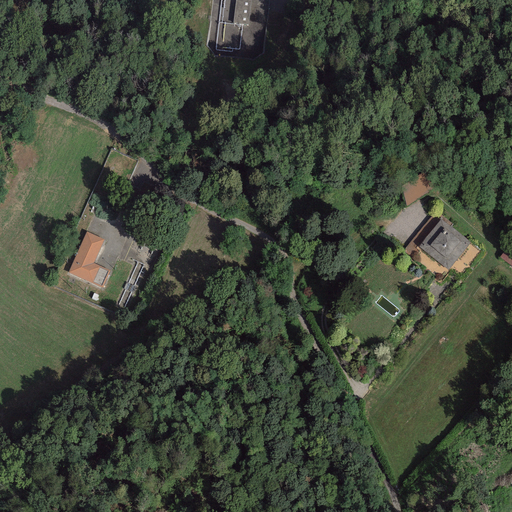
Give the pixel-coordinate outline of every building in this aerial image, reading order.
[(250,8),(249,0),(236,0),(237,9),(250,8)] [(236,47),(235,32),(217,33),(218,48),(236,47)] [(426,173),(398,185),(406,203),(434,191),(426,173)] [(437,227),(417,251),(447,276),(467,252),(437,227)] [(85,232),(66,274),(93,286),(112,244),(85,232)] [(511,248),(497,267),(511,277),(511,248)]
